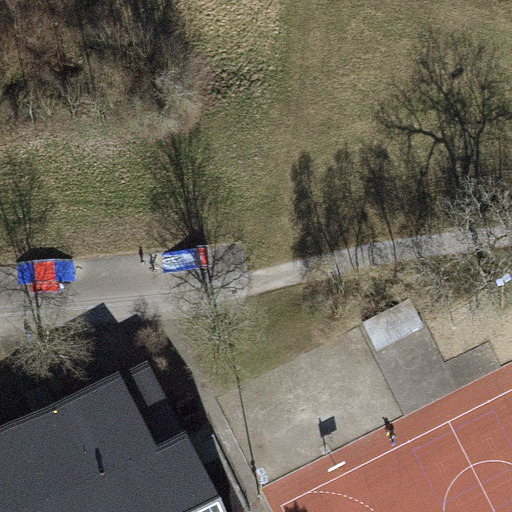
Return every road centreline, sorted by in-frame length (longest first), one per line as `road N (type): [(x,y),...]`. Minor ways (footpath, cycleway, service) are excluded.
road 1 (track): [(511,238),(194,293)]
road 2 (residential): [(194,293),(0,307)]
